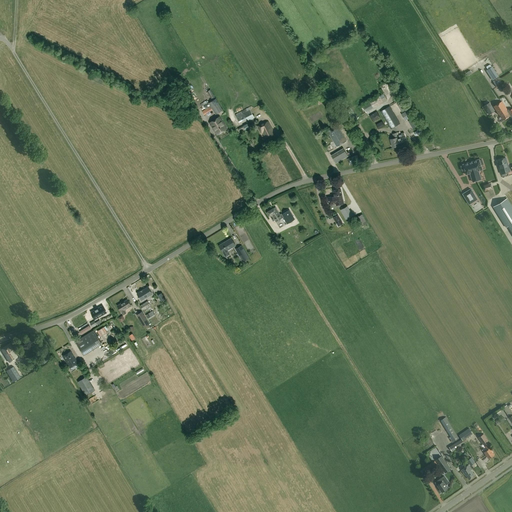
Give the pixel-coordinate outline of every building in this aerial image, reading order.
[(492,80),(499,76),(493,67),(486,71),(492,80)] [(503,84),(498,77),(493,81),(497,87),(503,84)] [(317,95),(322,92),(314,80),(310,82),(317,95)] [(369,102),(362,106),(366,113),(373,108),(384,102),(387,100),(384,96),(383,94),(380,96),(379,96),(369,102)] [(322,96),(316,98),(318,105),(325,103),(322,96)] [(208,103),(204,106),(206,109),(210,106),(212,110),(215,115),(223,110),(216,99),(208,103)] [(509,109),(507,110),(502,101),(494,106),(499,115),(500,115),(504,120),(510,116),(510,115),(511,114),(511,115),(511,114),(511,108),(509,110),(509,109)] [(407,109),(403,102),(397,106),(401,112),(407,109)] [(489,114),(491,113),(495,111),(489,102),(483,106),(489,114)] [(400,124),(389,106),(380,112),(391,129),(400,124)] [(248,121),(254,118),(249,107),(235,115),(239,123),(247,118),(248,121)] [(405,122),(413,117),(408,109),(400,114),(405,122)] [(373,122),(380,118),(376,111),(369,116),(373,122)] [(209,123),(217,135),(227,129),(219,117),(209,123)] [(414,118),(408,121),(413,129),(418,126),(414,118)] [(385,126),(382,121),(376,125),(379,130),(385,126)] [(265,138),(275,134),(268,122),(266,122),(261,124),(258,126),(258,127),(261,133),(263,133),(265,138)] [(249,128),(247,124),(238,129),(240,133),(249,128)] [(337,147),(347,141),(337,126),(327,131),(337,147)] [(392,134),(393,138),(390,139),(392,147),(398,146),(397,141),(397,139),(398,139),(397,137),(396,133),(392,134)] [(399,138),(398,139),(397,139),(397,141),(398,146),(402,145),(402,146),(407,144),(405,137),(404,137),(404,133),(401,133),(401,135),(399,135),(399,138)] [(348,157),(343,149),(331,157),(336,164),(348,157)] [(358,154),(347,159),(349,165),(361,160),(358,154)] [(510,171),(506,157),(497,160),(501,174),(510,171)] [(483,164),(482,160),(479,160),(479,159),(463,164),(463,165),(461,166),(462,170),(465,170),(466,174),(467,174),(470,173),(473,181),(481,179),(478,171),(482,169),(481,165),(483,164)] [(334,196),(327,198),(329,205),(336,203),(336,205),(343,203),(340,189),(333,190),(334,196)] [(477,199),(471,189),(463,194),(469,204),(477,199)] [(506,227),(508,226),(511,231),(511,206),(507,198),(493,207),(506,227)] [(346,206),(340,209),(346,219),(352,216),(346,206)] [(281,214),(280,215),(275,207),(266,213),(268,217),(271,215),(276,222),(283,218),(287,224),(295,219),(289,210),(282,214),(281,214)] [(367,223),(362,214),(355,218),(360,227),(367,223)] [(337,215),(333,218),(338,226),(342,223),(337,215)] [(230,254),(227,250),(235,245),(231,238),(219,246),(223,253),(225,257),(230,254)] [(246,261),(249,259),(242,245),(235,249),(238,254),(236,254),(243,266),(248,264),(246,261)] [(148,287),(137,294),(141,300),(145,298),(146,298),(152,294),(148,287)] [(126,313),(124,310),(131,306),(127,299),(117,305),(121,312),(123,315),(126,313)] [(148,301),(140,306),(142,310),(143,309),(145,312),(149,309),(148,306),(150,305),(148,301)] [(94,310),(91,312),(95,319),(106,313),(102,306),(98,308),(97,308),(95,310),(94,310)] [(136,315),(144,328),(150,324),(142,311),(136,315)] [(152,311),(146,315),(148,319),(155,315),(152,311)] [(88,325),(77,332),(79,335),(82,333),(83,334),(88,331),(87,330),(90,328),(88,325)] [(93,330),(75,341),(84,355),(102,344),(93,330)] [(9,362),(17,357),(10,344),(1,350),(9,362)] [(71,352),(63,356),(69,367),(77,363),(71,352)] [(21,377),(14,366),(7,370),(15,381),(21,377)] [(78,381),(86,395),(95,390),(86,377),(78,381)] [(511,413),(511,412),(507,405),(503,408),(508,416),(511,413)] [(459,438),(446,417),(440,420),(451,437),(449,438),(451,441),(452,441),(453,442),(459,438)] [(469,428),(459,435),(463,440),(473,434),(469,428)] [(478,438),(487,450),(484,452),(489,459),(494,455),(492,452),(493,451),(488,444),(490,443),(483,434),(478,438)] [(461,439),(449,447),(452,451),(464,443),(461,439)] [(451,469),(442,456),(436,460),(445,473),(451,469)] [(464,474),(465,474),(469,479),(475,475),(471,470),(472,469),(469,465),(461,470),(464,474)] [(448,488),(443,481),(444,481),(442,478),(439,480),(440,483),(437,485),(442,492),(448,488)]
